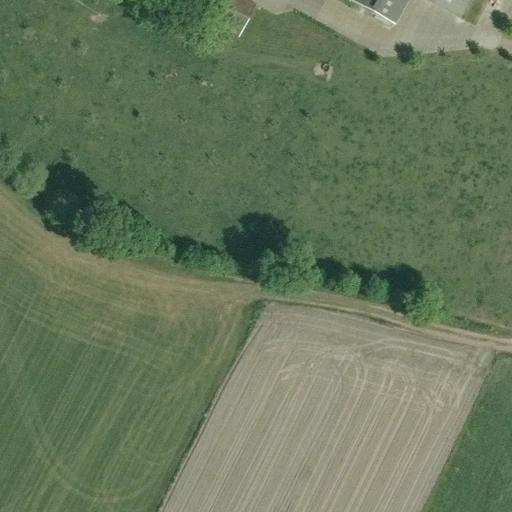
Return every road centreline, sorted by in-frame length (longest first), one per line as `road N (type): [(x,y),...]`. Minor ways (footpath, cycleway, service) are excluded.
road 1 (track): [(511,49),(386,45),(287,0)]
road 2 (track): [(387,312),(511,346)]
